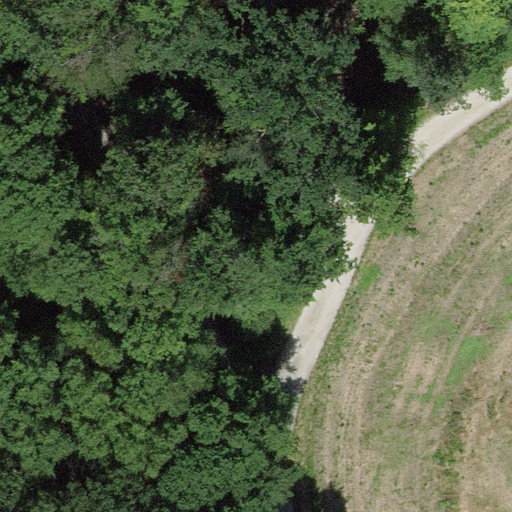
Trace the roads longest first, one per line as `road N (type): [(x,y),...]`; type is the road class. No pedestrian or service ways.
road 1 (track): [(32,0),(152,201),(274,511)]
road 2 (track): [(185,279),(511,96)]
